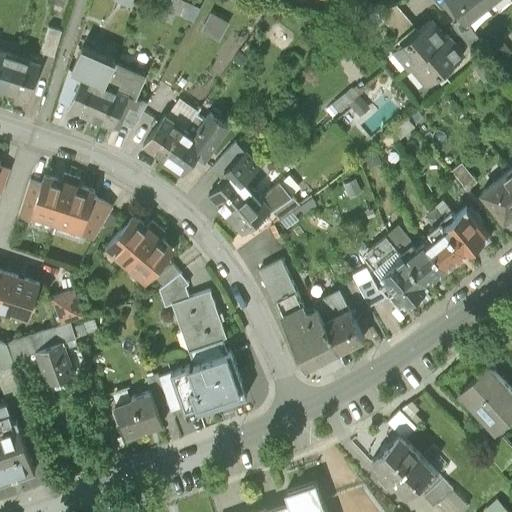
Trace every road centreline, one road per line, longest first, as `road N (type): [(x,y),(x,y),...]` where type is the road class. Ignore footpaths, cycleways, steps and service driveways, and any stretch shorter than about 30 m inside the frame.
road 1 (residential): [(300,415),(204,241),(138,183),(0,123)]
road 2 (residential): [(41,511),(300,415)]
road 3 (residential): [(300,415),(376,372),(511,273)]
